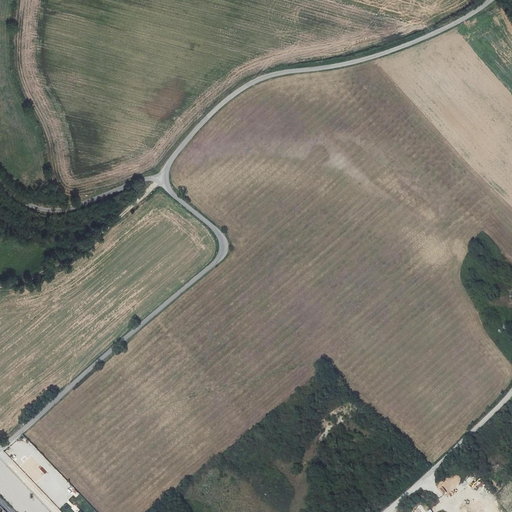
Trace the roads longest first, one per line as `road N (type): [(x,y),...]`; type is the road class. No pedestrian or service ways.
road 1 (unclassified): [(0,448),(217,254),(214,227),(163,177),(174,152),(222,100),(265,75),(387,53),(491,0)]
road 2 (track): [(0,287),(69,257),(163,177)]
road 3 (unknown): [(0,172),(12,188),(47,201),(163,177)]
road 4 (unclassified): [(511,391),(386,511)]
